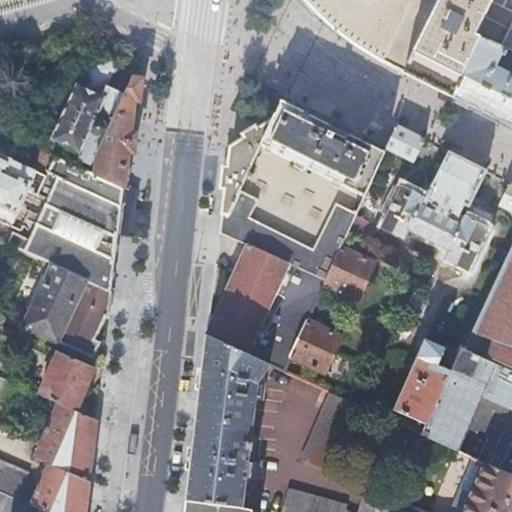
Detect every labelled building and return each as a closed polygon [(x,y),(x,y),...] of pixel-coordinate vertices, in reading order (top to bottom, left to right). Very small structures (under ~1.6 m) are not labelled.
[(511,0),(301,0),(303,1),(306,4),(309,7),(311,10),(315,13),(318,16),(321,19),(324,22),(327,25),(331,27),(334,30),(339,34),(344,38),(349,41),(354,45),(359,48),(358,52),(378,60),(383,62),(410,76),(454,98),(481,39),(503,48),(511,52),(511,51),(511,0)] [(481,39),(454,98),(511,127),(511,68),(497,61),(503,48),(481,39)] [(78,156),(93,163),(125,93),(109,86),(116,68),(115,68),(114,63),(115,61),(100,55),(99,56),(95,59),(93,58),(80,86),(78,85),(53,139),(79,151),(78,156)] [(139,79),(133,75),(125,93),(93,163),(90,171),(126,188),(135,114),(139,79)] [(278,108),(272,121),(231,214),(228,214),(222,228),(222,231),(250,244),(329,280),(344,246),(358,214),(386,151),(295,107),(294,109),(281,103),(278,108)] [(231,214),(272,121),(232,147),(229,170),(224,214),(228,214),(231,214)] [(427,139),(398,125),(388,148),(416,161),(427,139)] [(10,157),(18,139),(0,130),(0,221),(23,232),(33,211),(42,215),(49,197),(41,193),(50,175),(10,157)] [(121,226),(126,188),(90,171),(18,139),(10,157),(50,175),(41,193),(49,197),(42,215),(30,239),(14,232),(8,244),(54,264),(113,291),(121,226)] [(467,159),(450,151),(432,187),(436,189),(431,200),(425,198),(426,195),(404,184),(382,227),(403,237),(408,227),(448,247),(443,258),(466,269),(487,226),(466,215),(465,218),(460,215),(465,204),(469,206),(487,169),(467,159)] [(511,212),(511,182),(500,207),(511,212)] [(371,220),(358,214),(350,233),(363,239),(371,220)] [(294,356),(311,319),(315,311),(320,300),(327,283),(329,280),(250,244),(209,335),(274,364),(288,370),(292,361),(294,356)] [(376,261),(344,246),(329,280),(327,283),(359,296),(376,261)] [(511,253),(477,328),(495,337),(485,356),(511,368),(511,253)] [(114,291),(113,291),(54,264),(27,326),(95,356),(102,341),(96,339),(102,325),(106,316),(111,318),(114,291)] [(311,319),(294,356),(345,379),(354,360),(335,351),(343,334),(311,319)] [(274,364),(209,335),(200,409),(189,501),(244,508),(248,477),(256,478),(258,464),(250,463),(252,452),(254,452),(255,445),(253,445),(257,417),(259,398),(266,400),(269,385),(261,384),(274,364)] [(429,422),(452,369),(441,364),(448,348),(427,339),(419,358),(397,408),(429,422)] [(511,368),(485,356),(462,346),(452,369),(429,422),(424,432),(457,447),(481,394),(511,407),(511,368)] [(42,395),(63,404),(78,411),(89,387),(97,369),(60,353),(42,395)] [(22,410),(36,392),(0,376),(0,407),(15,414),(18,407),(22,410)] [(361,404),(358,402),(335,392),(304,459),(331,470),(361,404)] [(53,465),(91,483),(93,468),(95,450),(99,420),(78,411),(63,404),(55,422),(45,417),(37,433),(48,438),(39,459),(53,465)] [(0,490),(20,500),(32,473),(0,459),(0,490)] [(511,511),(511,473),(484,462),(464,511),(511,511)] [(47,511),(87,511),(89,500),(91,483),(53,465),(48,476),(46,480),(45,479),(39,492),(41,492),(35,506),(47,511)] [(283,511),(391,511),(396,499),(368,487),(360,511),(351,511),(347,510),(348,506),(290,490),(283,511)] [(0,490),(0,511),(15,511),(20,500),(0,490)] [(255,511),(256,511),(244,508),(189,501),(188,511),(187,511),(255,511)]
